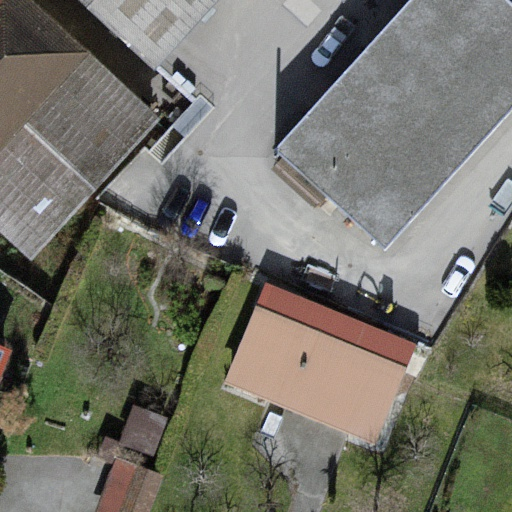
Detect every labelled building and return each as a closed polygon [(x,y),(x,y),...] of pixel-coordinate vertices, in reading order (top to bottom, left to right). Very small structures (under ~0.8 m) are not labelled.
[(24,0),(0,0),(0,218),(31,247),(152,119),(24,0)] [(205,0),(90,0),(153,57),(205,0)] [(511,20),(487,0),(398,0),(247,158),(374,262),(511,109),(511,20)] [(256,287),(212,391),(364,453),(407,349),(256,287)] [(105,511),(144,511),(156,478),(109,463),(94,508),(105,511)]
